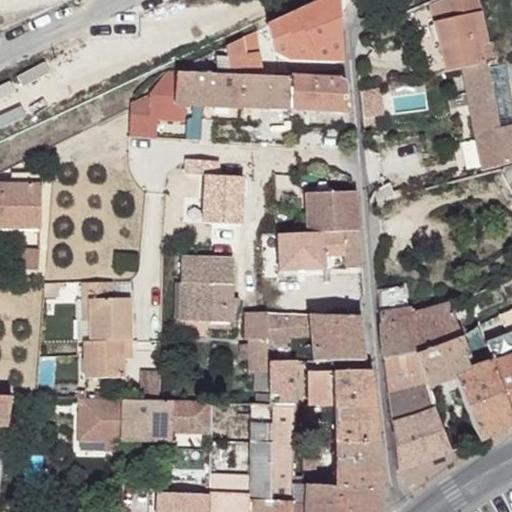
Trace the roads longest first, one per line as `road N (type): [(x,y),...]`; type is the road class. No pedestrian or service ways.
road 1 (tertiary): [(401,511),(352,43),(362,18),(394,0)]
road 2 (unknown): [(359,161),(188,157),(162,168),(154,190),(149,338)]
road 3 (tertiary): [(124,0),(0,61)]
